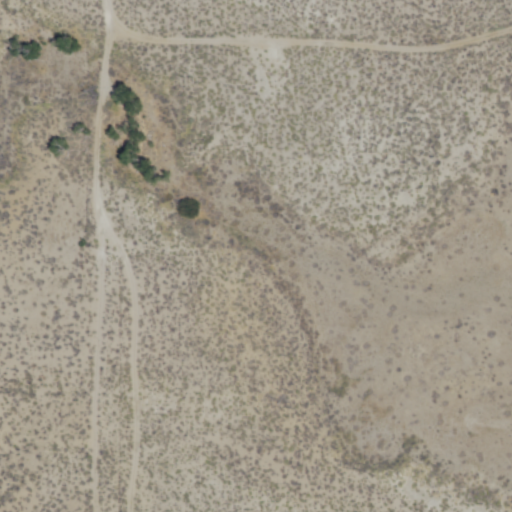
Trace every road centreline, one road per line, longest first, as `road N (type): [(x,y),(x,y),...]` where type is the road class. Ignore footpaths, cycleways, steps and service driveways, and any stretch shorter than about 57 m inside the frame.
road 1 (track): [(138,511),(141,295),(134,265),(115,242),(104,177),(120,31),(116,0)]
road 2 (track): [(511,30),(441,46),(120,31)]
road 3 (track): [(98,511),(105,200)]
